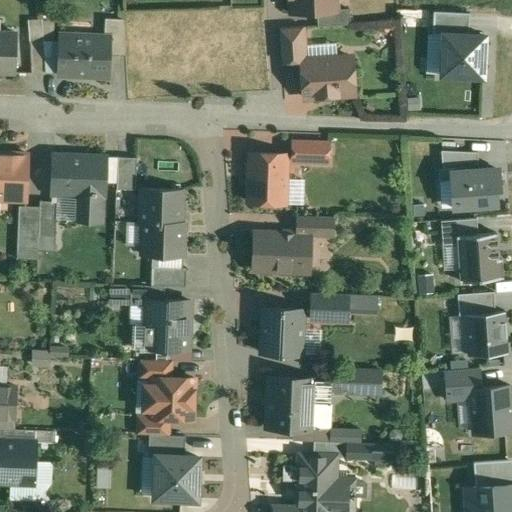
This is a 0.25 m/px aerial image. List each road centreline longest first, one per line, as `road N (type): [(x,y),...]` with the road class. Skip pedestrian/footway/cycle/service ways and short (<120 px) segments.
road 1 (residential): [(209,122),(235,492),(230,511)]
road 2 (residential): [(280,124),(511,131)]
road 3 (residential): [(0,115),(209,122)]
road 4 (residential): [(274,0),(280,124)]
